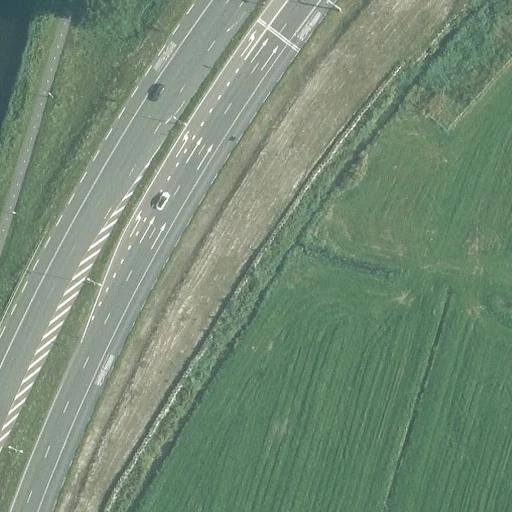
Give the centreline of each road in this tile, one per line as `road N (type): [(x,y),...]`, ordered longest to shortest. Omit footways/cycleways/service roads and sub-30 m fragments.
road 1 (primary): [(25,511),(131,273),(224,114),(305,0)]
road 2 (primary): [(230,0),(94,213),(0,406)]
